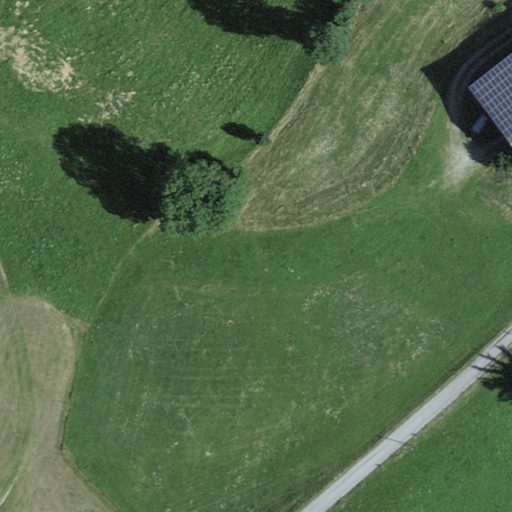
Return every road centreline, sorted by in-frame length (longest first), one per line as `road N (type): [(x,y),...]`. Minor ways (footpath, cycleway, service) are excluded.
road 1 (unclassified): [(309,511),(511,335)]
road 2 (track): [(0,276),(23,397),(19,446),(0,493)]
